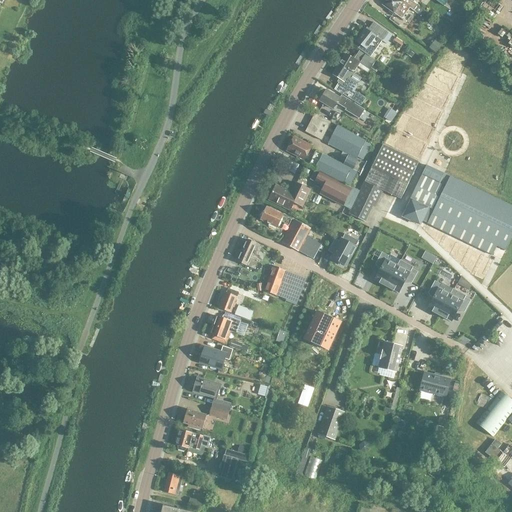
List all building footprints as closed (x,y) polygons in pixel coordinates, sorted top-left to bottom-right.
[(385,0),(382,5),(402,19),(409,8),(418,15),(423,9),(410,0),(385,0)] [(358,48),(370,57),(381,41),(382,40),(387,42),(392,35),(373,22),(367,30),(365,29),(356,42),(360,45),(358,48)] [(442,45),(436,39),(428,48),(435,54),(442,45)] [(346,54),(339,65),(353,73),(360,63),(370,69),(375,61),(359,50),(353,59),(346,54)] [(353,73),(339,65),(333,75),(341,80),(335,89),(360,105),(363,98),(352,92),(352,91),(345,86),(349,80),(352,82),(356,76),(353,73)] [(320,99),(319,100),(333,109),(336,103),(348,110),(347,112),(359,119),(365,110),(341,95),(339,98),(326,90),(323,95),(321,95),(320,97),(320,99)] [(380,126),(384,121),(391,110),(384,105),(383,106),(380,104),(376,112),(378,114),(376,117),(377,117),(374,122),(380,126)] [(331,122),(314,113),(305,132),(321,140),(327,129),(331,122)] [(336,179),(336,180),(349,187),(356,172),(353,170),(358,160),(361,162),(370,144),(365,141),(331,122),(327,129),(333,133),(328,144),(348,155),(343,165),(316,151),(309,166),(336,179)] [(293,138),(287,150),(305,159),(311,147),(293,138)] [(378,156),(414,173),(420,161),(383,144),(378,156)] [(378,156),(365,182),(350,215),(363,221),(374,200),(377,202),(382,191),(401,200),(414,173),(378,156)] [(444,173),(426,165),(421,175),(439,183),(444,173)] [(343,206),(352,188),(349,187),(336,180),(319,172),(314,182),(323,187),(319,194),(343,206)] [(511,236),(511,206),(450,176),(427,224),(473,246),(477,237),(505,251),(506,248),(511,236)] [(276,184),(268,200),(290,210),(293,203),(301,206),(310,190),(296,183),(291,192),(276,184)] [(289,226),(292,220),(281,215),(281,214),(267,207),(261,220),(278,227),(280,222),(289,226)] [(281,242),(313,259),(321,243),(307,235),(310,229),(293,220),(281,242)] [(335,240),(329,251),(334,254),(332,258),(345,265),(358,241),(345,234),(340,243),(335,240)] [(254,270),(258,260),(262,262),(265,254),(259,252),(262,246),(247,240),(240,256),(246,258),(243,265),(254,270)] [(426,250),(423,257),(434,263),(437,256),(426,250)] [(386,287),(401,261),(400,260),(397,266),(386,260),(388,256),(382,253),(376,264),(381,267),(374,280),(379,282),(379,283),(386,287)] [(412,267),(401,261),(386,287),(393,291),(393,290),(399,293),(405,280),(411,283),(417,272),(411,269),(412,267)] [(306,278),(275,267),(273,266),(263,291),(286,299),(285,301),(295,305),(306,278)] [(439,316),(453,290),(453,289),(442,283),(441,285),(435,282),(429,293),(434,296),(427,308),(432,311),(432,312),(439,316)] [(321,287),(316,295),(322,298),(327,290),(321,287)] [(228,288),(226,293),(224,293),(218,308),(231,313),(237,298),(236,297),(238,292),(228,288)] [(465,296),(453,290),(439,316),(446,319),(451,321),(458,309),(464,312),(470,301),(464,298),(465,296)] [(238,305),(234,314),(250,320),(253,311),(238,305)] [(340,322),(317,312),(304,339),(327,350),(340,322)] [(215,316),(212,325),(228,331),(236,334),(239,326),(247,328),(250,321),(224,313),(223,316),(222,319),(215,316)] [(228,331),(212,325),(209,334),(213,336),(212,339),(226,344),(229,339),(226,338),(228,331)] [(240,350),(242,344),(232,341),(230,347),(240,350)] [(402,346),(385,342),(378,368),(396,372),(402,346)] [(220,352),(204,347),(199,363),(221,370),(224,359),(229,360),(232,350),(222,346),(220,352)] [(445,397),(449,379),(425,373),(420,390),(445,397)] [(217,398),(221,385),(205,380),(204,383),(196,381),(192,393),(206,397),(207,395),(217,398)] [(262,384),(259,393),(265,395),(268,386),(262,384)] [(299,402),(308,406),(315,387),(305,384),(299,402)] [(2,389),(0,398),(0,439),(2,440),(5,430),(14,432),(17,422),(8,419),(14,392),(2,389)] [(511,413),(511,400),(500,391),(495,398),(478,391),(473,407),(484,411),(474,424),(492,438),(511,413)] [(216,399),(214,407),(229,411),(229,412),(232,404),(216,399)] [(229,411),(214,407),(211,406),(209,414),(226,420),(229,411)] [(328,408),(319,434),(334,439),(343,413),(328,408)] [(187,409),(183,423),(202,429),(206,415),(187,409)] [(207,447),(210,438),(180,429),(176,446),(188,449),(188,448),(199,450),(200,445),(207,447)] [(511,447),(497,436),(483,453),(503,468),(511,456),(511,447)] [(231,480),(232,479),(232,482),(237,484),(240,474),(234,472),(237,460),(224,456),(218,476),(231,480)] [(310,456),(305,476),(316,479),(322,459),(310,456)] [(178,496),(179,491),(182,491),(183,487),(180,486),(183,476),(169,473),(164,492),(178,496)] [(208,487),(210,480),(197,477),(196,483),(208,487)] [(195,488),(194,493),(191,505),(201,508),(204,496),(203,495),(205,490),(195,488)]
